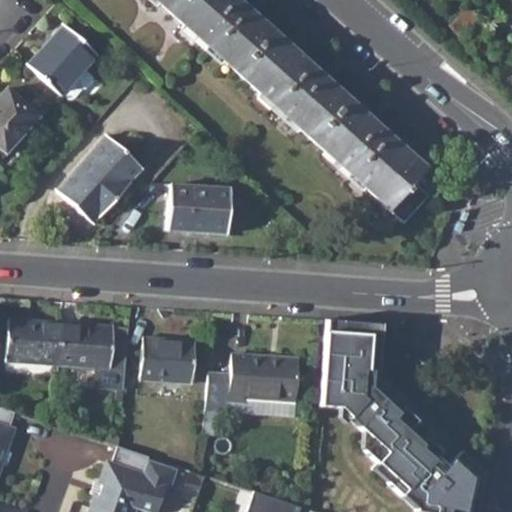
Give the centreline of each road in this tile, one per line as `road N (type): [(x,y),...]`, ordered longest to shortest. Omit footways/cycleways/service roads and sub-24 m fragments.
road 1 (residential): [(499,292),(444,298),(0,269)]
road 2 (residential): [(343,0),(511,146)]
